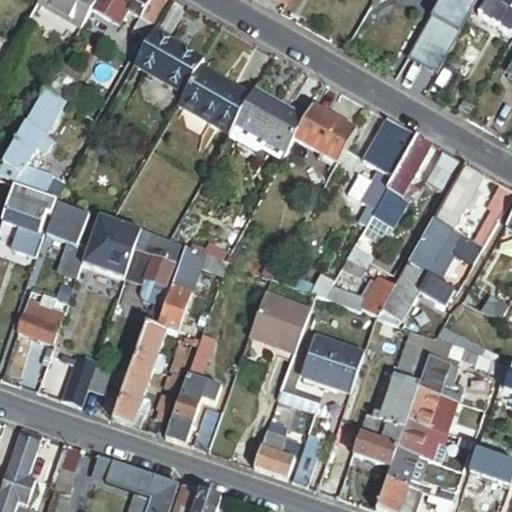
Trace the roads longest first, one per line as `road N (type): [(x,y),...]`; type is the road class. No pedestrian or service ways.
road 1 (residential): [(207,0),(511,173)]
road 2 (residential): [(307,511),(0,402)]
